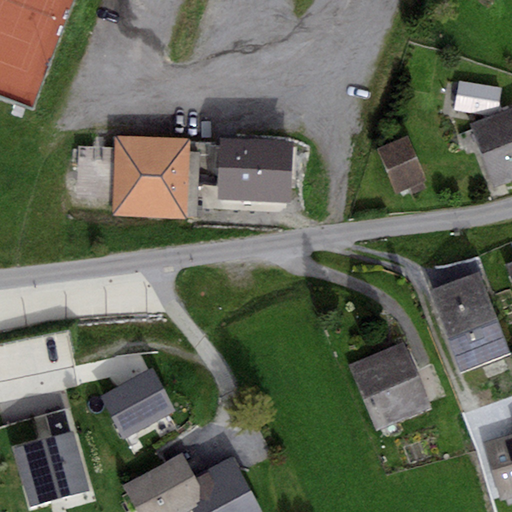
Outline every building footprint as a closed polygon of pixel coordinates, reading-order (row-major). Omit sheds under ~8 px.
[(498,111),(501,89),(458,82),(453,111),(488,116),(498,111)] [(511,182),(511,108),(469,125),(495,189),(511,182)] [(407,136),(376,150),(397,194),(427,180),(407,136)] [(185,220),(190,140),(116,137),(113,215),(185,220)] [(218,200),(291,203),(294,144),(220,140),(218,200)] [(445,331),(493,314),(478,273),(430,291),(445,331)] [(493,314),(445,331),(460,373),(509,355),(493,314)] [(405,344),(349,366),(375,433),(431,411),(405,344)] [(100,397),(123,440),(175,411),(151,369),(100,397)] [(89,492),(73,431),(13,446),(29,508),(89,492)] [(511,435),(484,443),(501,502),(511,498),(511,435)] [(182,454),(123,485),(137,511),(189,511),(193,510),(208,502),(195,478),(182,454)] [(208,502),(193,510),(193,511),(261,511),(234,458),(195,478),(208,502)]
